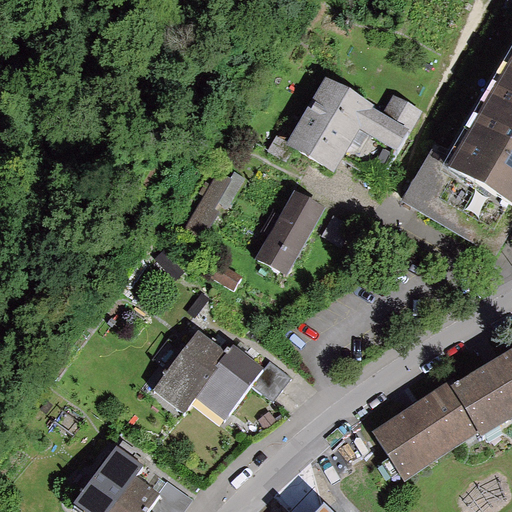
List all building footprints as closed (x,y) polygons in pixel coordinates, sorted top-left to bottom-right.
[(511,72),(448,180),(511,217),(511,72)] [(324,86),(287,153),(339,181),(362,140),(396,158),(418,117),(392,103),(381,124),(375,121),(378,116),(324,86)] [(236,188),(219,178),(182,239),(199,250),(236,188)] [(294,200),(256,269),(284,285),(323,216),(294,200)] [(350,233),(333,224),(323,242),(340,252),(350,233)] [(182,277),(161,258),(154,265),(174,284),(182,277)] [(239,284),(218,272),(211,285),(231,296),(239,284)] [(252,392),(270,405),(288,381),(267,365),(258,376),(230,355),(225,362),(199,342),(155,400),(182,421),(196,403),(227,425),(252,392)] [(450,382),(372,429),(402,479),(479,432),(483,438),(511,420),(511,355),(455,390),(450,382)] [(107,450),(67,511),(148,511),(157,498),(133,483),(140,471),(107,450)]
